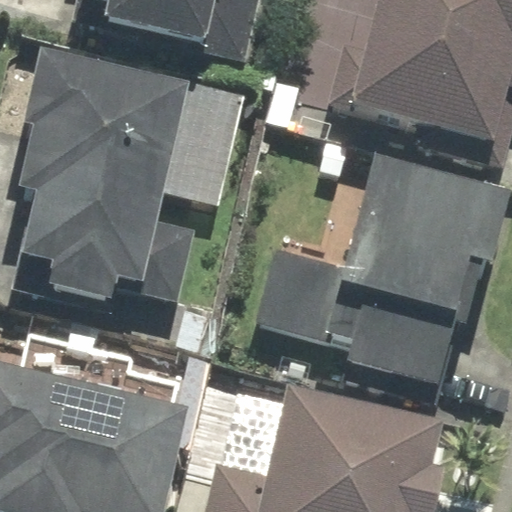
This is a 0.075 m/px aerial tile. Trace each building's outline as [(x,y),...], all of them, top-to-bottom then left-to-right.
[(253,68),(266,0),(73,0),(67,32),(253,68)] [(511,0),(392,0),(377,60),(349,53),(335,107),(511,151),(511,148),(511,0)] [(170,225),(199,92),(53,60),(37,136),(47,139),(33,200),(50,203),(34,277),(61,283),(57,301),(124,316),(128,298),(186,311),(203,233),(170,225)] [(312,88),(277,83),(276,95),(275,102),(274,106),(271,134),(305,139),(312,88)] [(362,142),(318,135),(310,185),(354,192),(362,142)] [(511,260),(511,189),(386,160),(359,275),(279,257),(261,333),(360,356),(355,378),(478,407),(511,260)] [(175,511),(198,416),(0,369),(0,499),(6,500),(3,511),(175,511)] [(455,429),(296,394),(276,483),(219,471),(210,511),(452,511),(459,478),(445,475),(455,429)] [(239,406),(204,398),(192,452),(227,460),(239,406)]
